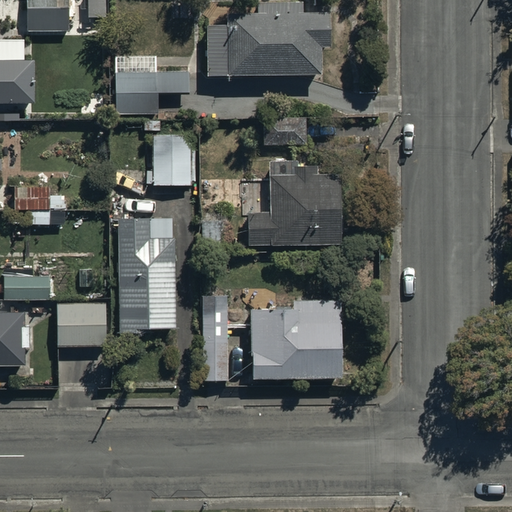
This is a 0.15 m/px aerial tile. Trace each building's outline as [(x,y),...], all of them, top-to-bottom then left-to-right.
[(68,0),(27,0),(28,38),(69,37),(68,0)] [(207,35),(206,83),(320,85),(321,57),(329,57),(329,23),(302,23),(302,10),(254,9),(253,22),(228,22),(228,35),(207,35)] [(0,119),(21,120),(21,105),(36,104),(35,59),(25,59),(24,40),(0,39),(0,119)] [(115,54),(115,119),(158,119),(158,100),(189,101),(189,77),(156,76),(156,54),(115,54)] [(306,122),(263,122),(263,150),(307,150),(306,122)] [(191,141),(152,142),(152,192),(191,191),(191,141)] [(248,220),(248,252),(340,252),(340,182),(313,182),(313,175),(295,175),(295,184),(269,183),(269,220),(248,220)] [(14,210),(52,210),(51,180),(14,181),(14,210)] [(118,225),(119,340),(176,339),(176,246),(173,246),(173,225),(118,225)] [(49,281),(4,282),(5,305),(49,304),(49,281)] [(201,298),(201,387),(228,387),(228,298),(201,298)] [(106,308),(56,309),(57,353),(107,352),(106,308)] [(251,317),(252,387),(341,387),(341,309),(292,309),(292,317),(251,317)] [(25,311),(0,311),(0,366),(26,366),(25,311)]
